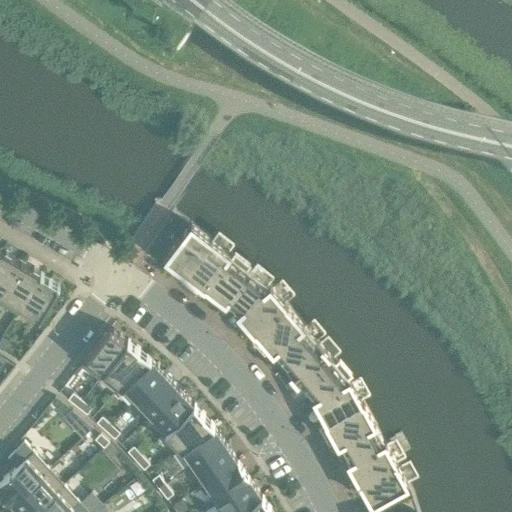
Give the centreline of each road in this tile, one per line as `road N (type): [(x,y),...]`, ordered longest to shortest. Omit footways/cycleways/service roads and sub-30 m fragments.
road 1 (primary): [(511,147),(356,106),(278,65),(187,0)]
road 2 (residential): [(327,511),(268,412),(220,354),(116,272)]
road 3 (residential): [(0,420),(116,272)]
road 4 (residential): [(116,272),(0,204)]
